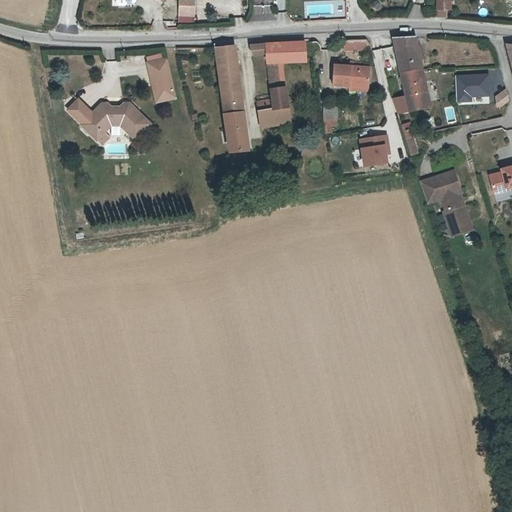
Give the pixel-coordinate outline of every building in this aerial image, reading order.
[(177,0),(177,22),(194,22),(194,0),(177,0)] [(436,0),(436,13),(450,14),(450,4),(454,3),(453,0),(436,0)] [(365,38),(342,39),(343,50),(365,49),(365,38)] [(393,38),(401,75),(423,69),(416,38),(393,38)] [(261,110),(294,105),(290,83),(282,84),(278,62),(308,59),(306,41),(246,44),(248,54),(264,53),(270,95),(259,97),(261,110)] [(234,46),(217,49),(230,151),(248,149),(234,46)] [(156,101),(175,97),(167,59),(147,63),(156,101)] [(333,86),(350,87),(369,88),(370,68),(335,65),(333,86)] [(423,69),(401,75),(405,93),(410,112),(433,108),(423,69)] [(488,74),(456,76),(457,104),(472,103),(472,98),(490,97),(488,74)] [(504,89),(491,95),(497,107),(510,100),(504,89)] [(410,112),(405,93),(393,97),(394,101),(397,113),(399,114),(410,112)] [(82,124),(92,113),(77,100),(67,111),(82,124)] [(82,124),(81,126),(99,141),(113,125),(123,125),(137,138),(152,121),(130,102),(129,101),(126,101),(124,101),(118,106),(112,106),(107,102),(105,102),(103,103),(101,103),(92,113),(82,124)] [(294,105),(261,110),(262,124),(268,122),(271,130),(296,127),(294,105)] [(336,132),(334,105),(322,106),(324,132),(336,132)] [(399,127),(404,141),(411,139),(412,139),(407,125),(399,127)] [(387,135),(359,139),(363,167),(388,163),(387,155),(390,155),(387,135)] [(404,141),(407,149),(410,158),(417,155),(411,139),(404,141)] [(507,170),(502,172),(489,175),(495,194),(508,190),(507,187),(511,185),(511,165),(506,167),(507,170)] [(462,221),(469,219),(464,203),(462,204),(460,197),(461,197),(460,191),(462,190),(455,169),(420,181),(427,202),(439,198),(441,197),(445,210),(443,211),(449,229),(462,224),(461,222),(462,221)] [(441,212),(436,214),(441,229),(446,227),(441,212)] [(472,228),(469,219),(462,221),(461,222),(462,224),(449,229),(451,235),(472,228)]
